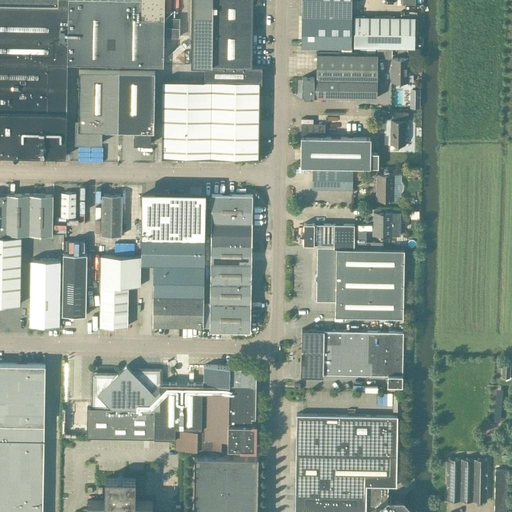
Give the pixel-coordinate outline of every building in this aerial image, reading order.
[(0,152),(66,154),(67,63),(67,61),(71,61),(71,0),(57,0),(58,4),(0,3),(0,152)] [(71,0),(71,61),(154,63),(162,63),(163,63),(164,48),(164,36),(166,36),(179,36),(180,26),(179,26),(164,26),(164,16),(164,0),(71,0)] [(210,34),(211,8),(210,0),(192,0),(191,63),(210,64),(210,34)] [(216,8),(211,8),(210,34),(252,34),(252,0),(262,1),(262,0),(237,0),(238,4),(216,4),(216,8)] [(210,0),(211,8),(216,8),(216,4),(238,4),(237,0),(210,0)] [(351,0),(301,0),(302,15),(332,16),(331,31),(331,46),(351,46),(351,0)] [(302,15),(301,30),(331,31),(332,16),(302,15)] [(415,17),(354,16),(354,46),(414,47),(415,17)] [(301,38),(301,45),(303,45),(331,46),(331,31),(301,30),(301,38)] [(252,34),(210,34),(210,64),(251,64),(252,34)] [(316,78),(377,79),(377,53),(317,52),(316,78)] [(409,57),(392,57),(391,81),(408,82),(409,57)] [(205,64),(204,80),(212,80),(259,81),(261,81),(261,82),(262,82),(262,65),(205,64)] [(118,129),(119,69),(79,68),(78,118),(75,118),(75,142),(102,142),(102,129),(118,129)] [(155,69),(119,69),(118,129),(134,129),(134,143),(151,143),(151,130),(154,130),(155,69)] [(377,79),(316,78),(314,78),(314,76),(302,76),(302,91),(305,96),(314,96),(377,97),(377,79)] [(162,155),(211,156),(212,80),(204,80),(163,79),(162,155)] [(259,81),(212,80),(211,156),(258,157),(259,81)] [(410,88),(410,107),(420,107),(420,88),(410,88)] [(408,112),(393,111),(393,119),(391,119),(390,143),(405,144),(405,120),(408,120),(408,112)] [(301,129),(301,135),(326,136),(326,126),(307,126),(301,126),(301,129)] [(326,136),(301,135),(300,165),(378,167),(379,152),(370,151),(371,137),(326,136)] [(353,168),(313,167),(312,187),(320,187),(352,188),(352,179),(353,168)] [(353,168),(352,179),(365,179),(366,168),(353,168)] [(399,174),(377,173),(376,199),(399,199),(394,198),(394,174),(399,174)] [(142,194),(142,234),(206,235),(206,195),(206,190),(142,189),(142,194)] [(53,194),(0,192),(0,232),(53,234),(53,194)] [(76,192),(62,192),(61,216),(75,216),(76,192)] [(102,193),(101,234),(117,234),(122,234),(122,194),(102,193)] [(212,193),(211,221),(252,222),(253,193),(212,193)] [(373,234),(373,235),(380,235),(380,236),(383,236),(383,235),(391,235),(391,234),(391,212),(373,211),(373,212),(375,212),(374,234),(373,234)] [(211,241),(252,242),(252,222),(211,221),(211,241)] [(334,244),(334,247),(365,247),(365,242),(360,242),(360,230),(354,230),(354,223),(303,222),(303,243),(334,244)] [(21,235),(0,234),(0,302),(20,303),(21,235)] [(141,265),(153,265),(204,266),(205,236),(141,235),(141,265)] [(211,241),(210,261),(251,262),(252,242),(211,241)] [(365,247),(334,247),(317,246),(316,300),(335,301),(335,315),(403,316),(404,248),(365,247)] [(87,252),(63,252),(62,314),(86,314),(87,252)] [(140,257),(101,256),(99,324),(127,325),(128,285),(140,285),(140,257)] [(61,259),(30,258),(29,323),(59,324),(61,259)] [(210,281),(251,282),(251,262),(210,261),(210,281)] [(204,266),(153,265),(152,325),(203,326),(204,266)] [(210,281),(210,301),(251,302),(251,282),(210,281)] [(250,330),(251,302),(210,301),(209,330),(250,330)] [(403,330),(302,328),(302,348),(305,348),(305,356),(301,356),(300,374),(323,375),(323,372),(387,374),(387,383),(402,383),(403,330)] [(510,361),(503,361),(502,377),(509,378),(510,361)] [(42,511),(45,363),(0,362),(0,511),(42,511)] [(155,408),(155,437),(176,437),(176,448),(182,448),(221,449),(221,446),(228,446),(239,446),(255,446),(256,423),(251,423),(251,415),(254,415),(254,391),(255,374),(254,372),(253,370),(251,368),(248,368),(235,368),(230,367),(230,365),(227,365),(211,365),(204,364),(203,382),(160,382),(160,408),(155,408)] [(161,368),(131,368),(126,373),(92,372),(92,406),(87,406),(86,436),(154,437),(155,408),(160,408),(161,368)] [(397,415),(296,413),(294,511),(365,511),(366,506),(377,506),(379,507),(378,511),(411,511),(411,508),(402,498),(389,498),(388,496),(388,485),(396,485),(397,415)] [(72,416),(62,416),(62,435),(72,435),(72,416)] [(256,511),(258,456),(194,455),(193,511),(256,511)] [(487,458),(447,457),(446,499),(486,500),(487,458)] [(495,466),(494,511),(506,511),(507,467),(495,466)] [(152,511),(153,501),(148,501),(135,500),(135,477),(127,477),(123,477),(105,477),(105,500),(92,500),(87,499),(86,511),(152,511)]
